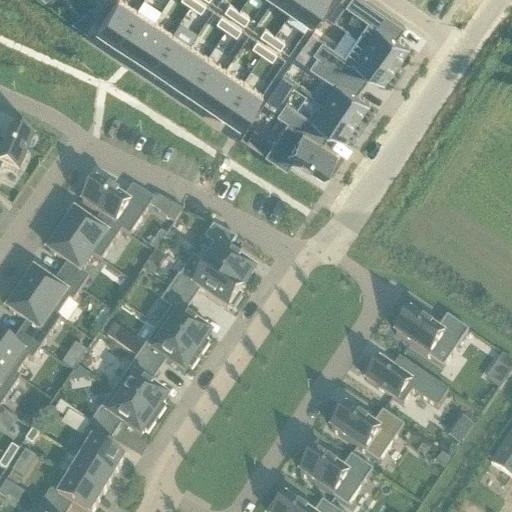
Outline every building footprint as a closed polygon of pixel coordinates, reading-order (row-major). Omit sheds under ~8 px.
[(86,31),(103,6),(99,0),(72,21),(86,31)] [(127,0),(114,0),(97,25),(116,38),(137,6),(127,0)] [(198,0),(194,0),(191,5),(201,12),(206,5),(198,0)] [(280,0),(294,9),(299,0),(280,0)] [(299,0),(294,9),(312,21),(326,0),(299,0)] [(366,0),(349,0),(346,4),(369,20),(357,37),(396,64),(409,46),(397,37),(405,26),(366,0)] [(230,4),(225,11),(235,18),(240,11),(230,4)] [(137,6),(116,38),(134,50),(155,19),(137,6)] [(240,11),(235,18),(245,24),(250,18),(240,11)] [(222,16),(217,23),(227,29),(231,23),(222,16)] [(155,19),(134,50),(151,63),(173,31),(155,19)] [(231,23),(227,29),(237,36),(241,30),(231,23)] [(266,29),(261,35),(271,42),(275,36),(266,29)] [(173,31),(151,63),(169,75),(191,43),(173,31)] [(312,32),(304,44),(314,51),(322,39),(312,32)] [(275,36),(271,42),(281,49),(285,42),(275,36)] [(314,51),(314,52),(318,54),(364,85),(371,75),(384,83),(396,64),(357,37),(345,55),(322,39),(314,51)] [(257,41),(253,47),(263,54),(267,47),(257,41)] [(191,43),(169,75),(187,87),(209,56),(191,43)] [(304,44),(296,56),(310,65),(318,54),(314,52),(314,51),(304,44)] [(267,47),(263,54),(273,61),(277,54),(267,47)] [(318,54),(310,65),(337,84),(325,101),(356,123),(369,104),(357,96),(364,85),(318,54)] [(209,56),(187,87),(205,100),(227,68),(209,56)] [(227,68),(205,100),(223,112),(245,80),(227,68)] [(245,80),(223,112),(241,124),(263,93),(245,80)] [(279,111),(278,113),(289,120),(289,119),(324,143),(331,133),(344,141),(356,123),(325,101),(313,119),(286,100),(279,111)] [(289,120),(266,154),(287,168),(297,154),(323,172),(325,169),(328,171),(338,157),(335,155),(337,151),(324,143),(289,119),(289,120)] [(0,143),(0,176),(3,170),(19,176),(34,141),(11,132),(5,146),(0,143)] [(97,185),(82,207),(100,219),(121,234),(129,239),(154,203),(133,188),(123,203),(97,185)] [(169,205),(161,217),(174,226),(183,212),(169,205)] [(74,218),(62,236),(93,258),(93,259),(101,264),(121,234),(100,219),(92,230),(74,218)] [(214,247),(201,266),(240,293),(253,274),(226,255),(234,244),(213,230),(205,242),(214,247)] [(62,236),(49,255),(67,267),(59,278),(81,293),(89,281),(81,275),(93,259),(93,258),(62,236)] [(179,279),(170,291),(191,306),(200,293),(228,312),(230,309),(233,310),(241,299),(238,297),(240,293),(201,266),(194,261),(180,280),(179,279)] [(148,266),(144,271),(154,278),(157,273),(148,266)] [(26,281),(18,293),(57,320),(57,319),(68,302),(72,305),(81,293),(59,278),(52,289),(34,277),(29,284),(26,281)] [(171,312),(158,332),(200,359),(208,346),(205,344),(209,338),(182,319),(191,306),(170,291),(161,305),(171,312)] [(13,307),(8,314),(26,326),(19,337),(40,352),(61,322),(57,319),(57,320),(18,293),(10,305),(13,307)] [(404,319),(396,331),(399,333),(397,337),(443,369),(467,334),(447,320),(437,335),(411,317),(408,321),(404,319)] [(107,340),(113,344),(121,333),(115,328),(107,340)] [(158,332),(136,363),(157,376),(166,363),(183,375),(188,368),(191,371),(200,359),(158,332)] [(0,340),(0,367),(16,379),(28,361),(32,364),(40,352),(19,337),(11,348),(0,340)] [(75,346),(62,366),(73,374),(86,354),(75,346)] [(511,364),(503,358),(497,367),(509,375),(511,370),(511,364)] [(373,367),(365,378),(368,381),(366,384),(403,409),(412,395),(437,412),(449,394),(400,361),(392,372),(380,363),(376,369),(373,367)] [(136,363),(115,395),(155,423),(164,411),(161,409),(166,401),(148,389),(157,376),(136,363)] [(0,367),(0,410),(20,382),(16,379),(0,367)] [(100,413),(92,426),(113,440),(121,427),(140,440),(145,433),(147,434),(155,423),(115,395),(102,414),(100,413)] [(54,413),(65,420),(70,411),(60,403),(54,413)] [(340,414),(332,426),(335,429),(332,433),(378,464),(403,429),(383,415),(373,430),(347,412),(344,416),(340,414)] [(26,418),(21,426),(31,432),(36,425),(26,418)] [(459,419),(453,429),(467,438),(474,429),(459,419)] [(92,426),(73,458),(81,462),(112,481),(123,463),(106,452),(113,440),(92,426)] [(511,432),(490,465),(511,479),(511,432)] [(32,433),(25,443),(32,447),(39,437),(32,433)] [(12,448),(5,458),(5,459),(12,463),(18,452),(12,448)] [(309,458),(301,470),(304,473),(301,477),(347,508),(371,473),(352,459),(342,474),(315,456),(312,461),(309,458)] [(5,458),(0,466),(0,469),(6,473),(12,463),(5,459),(5,458)] [(81,462),(69,481),(101,500),(112,481),(81,462)] [(51,495),(43,507),(51,511),(69,511),(72,509),(77,511),(94,511),(102,500),(101,500),(69,481),(63,477),(52,496),(51,495)] [(279,504),(273,511),(333,511),(322,505),(317,511),(301,511),(285,501),(282,506),(279,504)] [(474,511),(495,511),(479,503),(474,511)]
